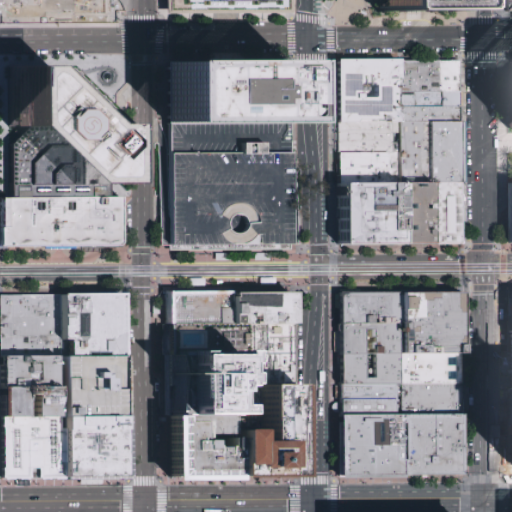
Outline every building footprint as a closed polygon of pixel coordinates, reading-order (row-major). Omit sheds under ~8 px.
[(4,0),(4,8),(112,9),(112,0),(4,0)] [(168,0),(169,10),(240,8),(240,6),(289,5),(288,0),(168,0)] [(454,0),(454,12),(377,12),(376,0),(454,0)] [(109,101),(136,70),(110,47),(92,67),(87,63),(78,73),(109,101)] [(459,57),(459,93),(396,93),(396,58),(459,57)] [(339,58),(339,122),(396,122),(396,107),(396,93),(396,58),(339,58)] [(290,124),(167,125),(167,62),(290,62),(290,124)] [(107,127),(106,181),(106,197),(13,198),(12,146),(20,137),(10,128),(10,67),(27,67),(47,67),(84,104),(107,127)] [(459,93),(459,107),(396,107),(396,93),(459,93)] [(459,107),(459,122),(396,122),(396,107),(459,107)] [(396,122),(396,135),(393,135),(393,152),(339,152),(339,122),(396,122)] [(460,184),(430,184),(397,185),(397,152),(396,135),(396,122),(459,122),(460,184)] [(167,125),(166,233),(166,246),(290,245),(290,236),(290,124),(167,125)] [(393,152),(397,152),(397,185),(339,185),(339,152),(393,152)] [(431,244),(398,245),(397,185),(430,184),(431,244)] [(431,244),(430,184),(460,184),(460,244),(431,244)] [(397,185),(398,245),(339,245),(339,185),(397,185)] [(13,247),(0,247),(0,199),(13,199),(74,199),(107,199),(120,198),(120,204),(120,246),(74,247),(13,247)] [(401,293),(401,325),(340,326),(340,294),(401,293)] [(401,355),(401,325),(401,293),(461,293),(461,355),(401,355)] [(167,327),(167,295),(229,294),(229,327),(167,327)] [(300,322),(229,327),(229,294),(301,296),(300,322)] [(61,297),(61,359),(55,359),(1,359),(1,297),(61,297)] [(121,359),(61,359),(61,297),(121,297),(121,359)] [(229,327),(229,355),(230,377),(301,374),(300,322),(229,327)] [(401,325),(401,355),(341,355),(340,326),(401,325)] [(167,327),(167,356),(229,355),(229,327),(167,327)] [(167,356),(168,415),(230,414),(230,377),(229,355),(167,356)] [(402,384),(394,385),(341,386),(341,355),(401,355),(402,384)] [(402,384),(401,355),(461,355),(461,384),(402,384)] [(1,388),(1,359),(55,359),(54,388),(1,388)] [(61,359),(61,421),(121,421),(121,359),(61,359)] [(230,377),(230,414),(231,476),(292,474),(301,374),(230,377)] [(461,384),(462,417),(402,418),(402,384),(461,384)] [(394,400),(341,401),(341,386),(394,385),(394,400)] [(1,388),(1,421),(54,421),(54,388),(1,388)] [(395,418),(341,419),(341,401),(394,400),(395,418)] [(169,477),(168,415),(230,414),(231,476),(169,477)] [(402,476),(402,418),(462,417),(462,476),(402,476)] [(402,476),(342,477),(341,419),(395,418),(402,418),(402,476)] [(1,479),(1,421),(54,421),(61,421),(60,480),(1,479)] [(61,421),(121,421),(120,480),(60,480),(61,421)]
